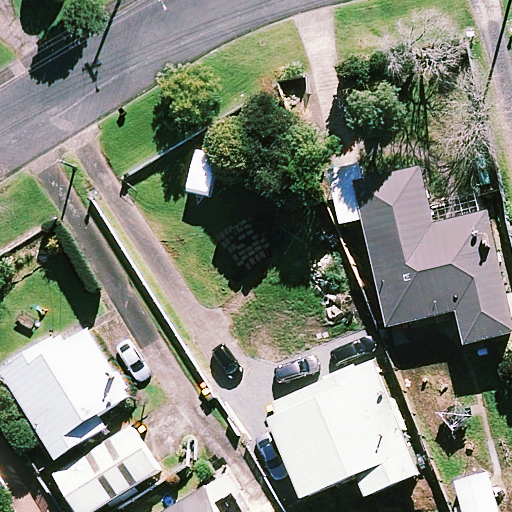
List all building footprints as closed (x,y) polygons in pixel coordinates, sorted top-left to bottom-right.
[(434,225),(421,169),(328,190),(336,226),(363,220),(388,329),(457,313),(465,346),(511,335),(511,314),(489,213),(434,225)] [(377,354),(310,254),(213,318),(267,399),(312,369),(325,389),(377,354)] [(131,398),(89,331),(59,349),(54,340),(2,372),(57,460),(103,430),(97,420),(131,398)] [(351,463),(310,397),(243,439),(284,505),(351,463)] [(95,511),(160,471),(133,428),(54,478),(75,511),(95,511)] [(222,511),(208,487),(166,511),(222,511)] [(496,511),(492,487),(457,495),(460,511),(496,511)]
